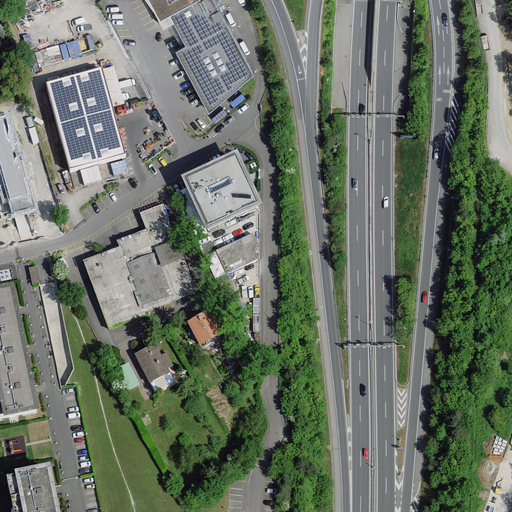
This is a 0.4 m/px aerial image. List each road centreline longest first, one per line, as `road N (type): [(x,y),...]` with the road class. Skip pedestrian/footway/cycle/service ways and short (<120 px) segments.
road 1 (motorway): [(405,511),(444,89),(439,0)]
road 2 (motorway): [(362,0),(360,511)]
road 3 (motorway): [(386,511),(388,0)]
road 4 (residential): [(252,511),(277,422),(269,166),(263,144),(241,126)]
road 5 (motorway): [(309,122),(347,511)]
road 6 (residential): [(76,511),(22,252)]
road 7 (residential): [(22,252),(75,237),(241,126)]
road 8 (residential): [(485,0),(511,146)]
road 9 (motorway): [(275,0),(309,122)]
road 10 (motorway): [(316,0),(309,122)]
